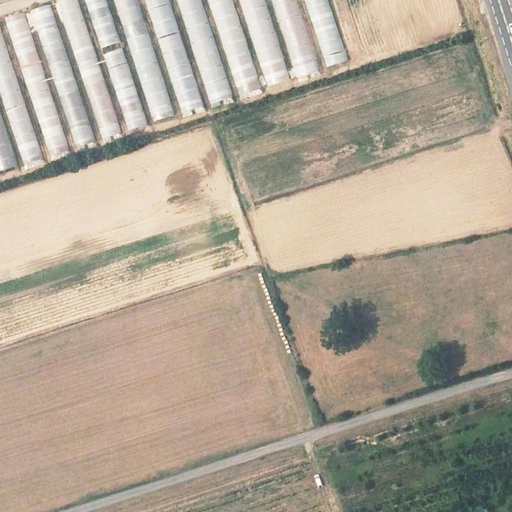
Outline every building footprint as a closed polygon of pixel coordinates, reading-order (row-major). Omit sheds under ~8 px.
[(62,0),(58,1),(100,140),(120,134),(79,0),(62,0)] [(86,0),(99,50),(119,44),(108,0),(86,0)] [(114,0),(151,123),(173,116),(138,0),(114,0)] [(169,0),(145,0),(181,117),(204,111),(169,0)] [(177,0),(210,107),(232,100),(201,0),(177,0)] [(258,89),(233,0),(208,0),(237,100),(249,96),(248,92),(258,89)] [(264,0),(239,0),(266,91),(290,84),(264,0)] [(316,72),(296,0),(271,0),(293,79),(316,72)] [(346,61),(327,0),(303,0),(324,67),(346,61)] [(93,145),(53,4),(27,11),(33,32),(40,30),(74,151),(93,145)] [(6,18),(37,123),(56,117),(26,12),(6,18)] [(0,20),(0,92),(22,170),(42,164),(0,20)] [(104,54),(128,134),(148,128),(124,48),(104,54)] [(51,162),(60,159),(58,153),(69,149),(62,124),(42,130),(51,162)]
